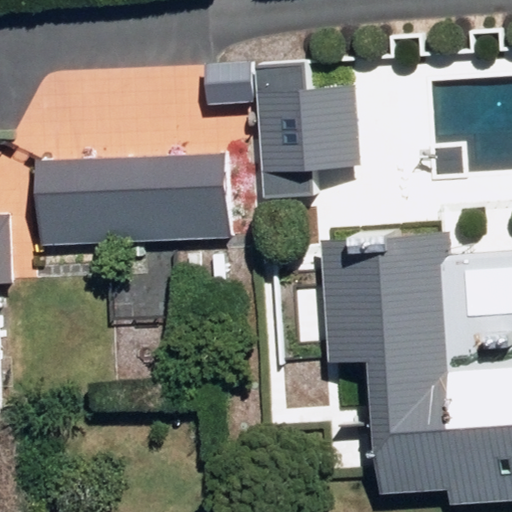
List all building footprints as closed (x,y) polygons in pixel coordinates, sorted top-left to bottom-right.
[(270,64),(271,96),(273,172),(363,170),(361,93),(315,95),(314,63),(270,64)] [(214,68),(213,106),(261,108),(262,70),(214,68)] [(499,260),(447,260),(447,343),(502,342),(503,423),(511,422),(511,176),(499,176),(499,260)] [(14,180),(12,264),(229,262),(229,179),(14,180)] [(209,452),(221,453),(220,473),(239,474),(240,453),(251,454),(254,389),(211,387),(209,452)]
